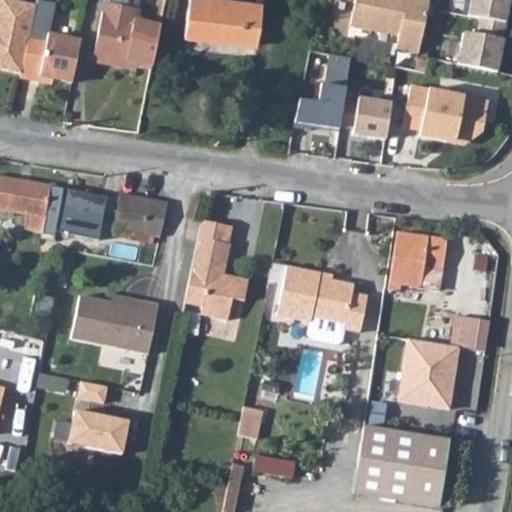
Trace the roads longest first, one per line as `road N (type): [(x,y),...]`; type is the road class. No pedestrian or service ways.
road 1 (unclassified): [(0,135),(511,205)]
road 2 (tertiary): [(511,320),(488,511)]
